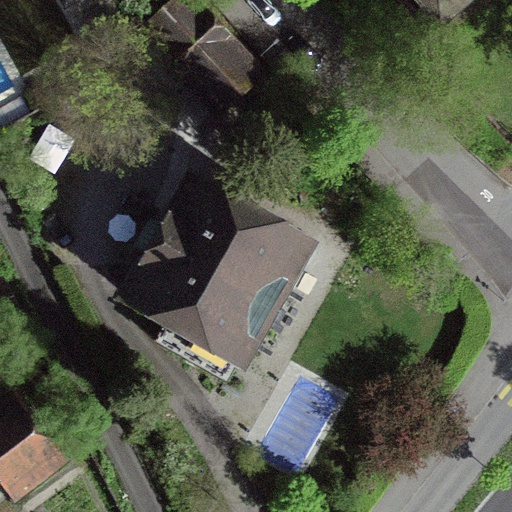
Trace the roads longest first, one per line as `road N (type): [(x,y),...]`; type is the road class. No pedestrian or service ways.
road 1 (residential): [(511,235),(291,0)]
road 2 (unknown): [(228,467),(233,419),(328,271)]
